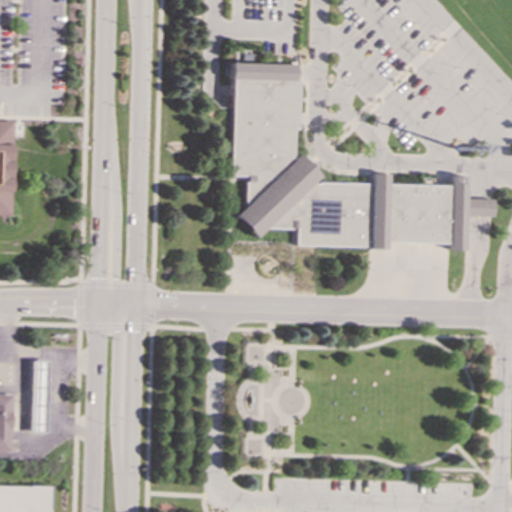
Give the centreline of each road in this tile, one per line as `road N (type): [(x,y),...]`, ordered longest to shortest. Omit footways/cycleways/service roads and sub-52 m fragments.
road 1 (residential): [(511,315),(0,300)]
road 2 (secondary): [(106,0),(92,511)]
road 3 (secondary): [(128,511),(141,0)]
